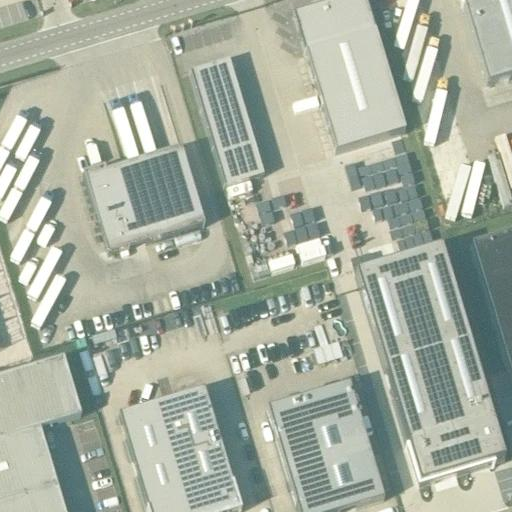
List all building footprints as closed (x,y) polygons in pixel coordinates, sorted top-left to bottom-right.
[(353,0),(292,18),(334,157),(404,136),(362,0),(353,0)] [(511,6),(510,0),(459,0),(486,88),(511,79),(511,6)] [(228,64),(189,75),(223,191),(262,179),(228,64)] [(204,230),(180,152),(104,175),(103,171),(81,177),(97,233),(98,232),(106,260),(204,230)] [(443,217),(466,223),(480,170),(456,164),(443,217)] [(511,234),(471,247),(511,383),(511,234)] [(440,253),(354,278),(418,490),(503,465),(440,253)] [(0,511),(62,511),(39,433),(80,420),(62,361),(0,379),(0,511)] [(353,511),(383,503),(348,387),(266,412),(295,511),(353,511)] [(231,487),(203,393),(117,419),(145,511),(239,511),(232,487),(231,487)]
